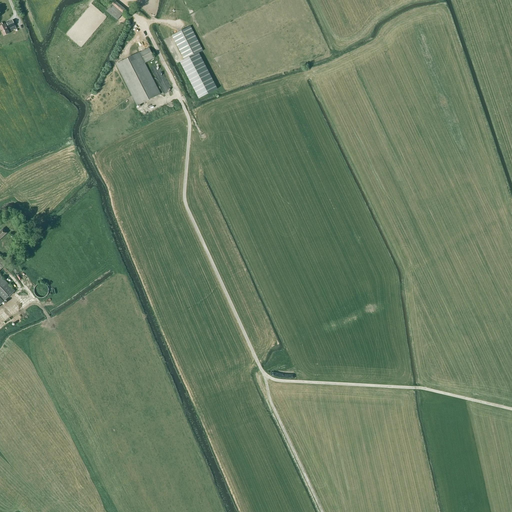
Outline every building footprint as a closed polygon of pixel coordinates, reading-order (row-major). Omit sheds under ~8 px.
[(123,14),(125,16),(129,12),(126,10),(115,1),(106,11),(117,21),(123,14)] [(7,23),(10,32),(16,29),(15,25),(13,21),(7,23)] [(3,25),(2,23),(0,23),(0,28),(4,36),(9,34),(5,24),(3,25)] [(190,26),(172,35),(184,59),(179,62),(199,98),(217,89),(199,53),(203,51),(190,26)] [(160,94),(145,63),(154,58),(149,48),(140,53),(139,53),(116,65),(137,106),(160,94)] [(15,292),(0,275),(0,305),(4,302),(15,292)] [(42,283),(41,283),(40,283),(38,284),(37,284),(36,285),(35,286),(35,287),(34,288),(34,289),(34,291),(34,292),(34,293),(35,294),(35,295),(36,296),(37,297),(38,298),(40,298),(41,298),(42,298),(44,298),(45,297),(46,296),(47,295),(48,294),(48,293),(48,292),(49,291),(48,289),(48,288),(48,287),(47,286),(46,285),(45,284),(44,284),(42,283)]
